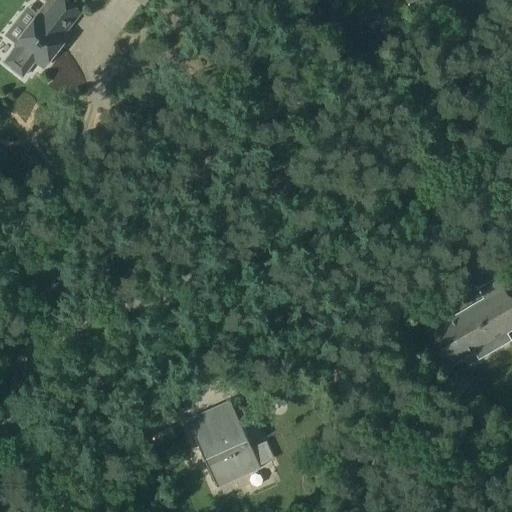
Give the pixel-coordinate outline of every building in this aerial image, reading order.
[(42,17),(15,47),(42,71),(69,41),(65,38),(83,18),(62,0),(45,20),(42,17)] [(89,0),(70,0),(81,9),(89,0)] [(128,0),(147,14),(157,0),(128,0)] [(486,302),(433,333),(449,367),(475,352),(479,360),(510,341),(506,333),(511,329),(511,298),(500,277),(479,290),(486,302)] [(230,401),(188,420),(218,489),(260,470),(259,468),(251,449),(230,401)]
